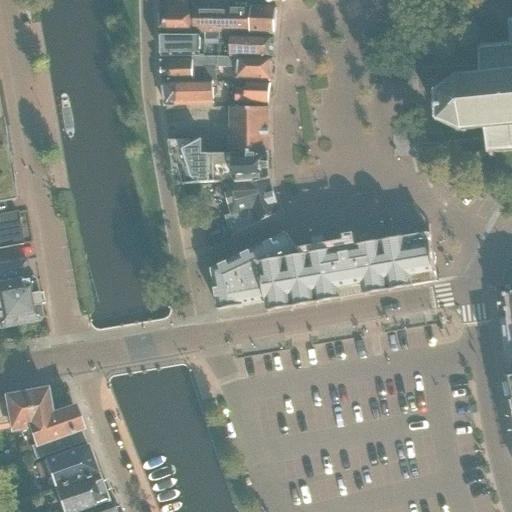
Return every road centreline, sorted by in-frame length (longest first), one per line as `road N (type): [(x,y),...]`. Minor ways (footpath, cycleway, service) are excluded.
road 1 (unclassified): [(75,359),(470,289)]
road 2 (residential): [(75,359),(9,0)]
road 3 (residential): [(364,184),(353,128),(352,40),(378,14),(422,0)]
road 4 (residential): [(511,503),(470,289)]
road 5 (residential): [(75,359),(133,511)]
road 6 (residential): [(483,269),(475,242),(420,193),(364,184)]
